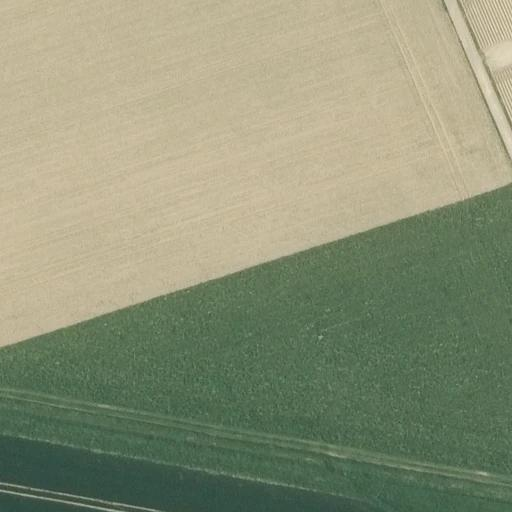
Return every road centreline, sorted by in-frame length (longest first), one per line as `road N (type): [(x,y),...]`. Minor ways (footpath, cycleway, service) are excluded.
road 1 (track): [(0,395),(511,486)]
road 2 (track): [(464,0),(511,121)]
